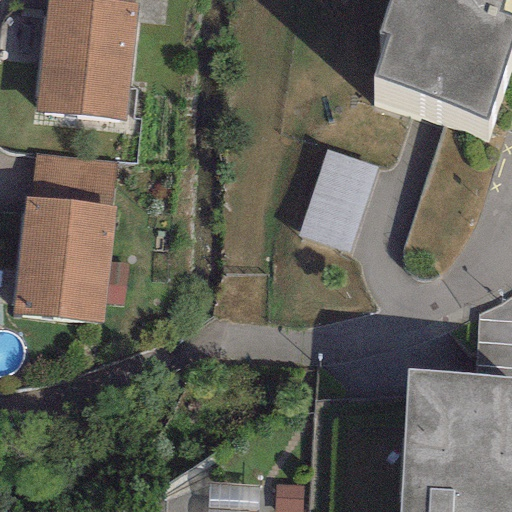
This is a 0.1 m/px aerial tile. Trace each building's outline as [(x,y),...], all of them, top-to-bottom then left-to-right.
[(131,0),(34,0),(22,123),(119,133),(131,0)] [(511,0),(388,0),(378,33),(388,35),(372,77),(485,122),(511,36),(511,15),(500,11),(502,0),(508,0),(511,1),(511,0)] [(374,172),(324,155),(296,240),(346,256),(374,172)] [(112,215),(23,207),(12,324),(101,332),(112,215)] [(511,511),(511,377),(406,371),(396,511),(511,511)] [(255,511),(256,485),(206,483),(205,511),(255,511)] [(300,511),(301,487),(274,486),(272,511),(300,511)]
